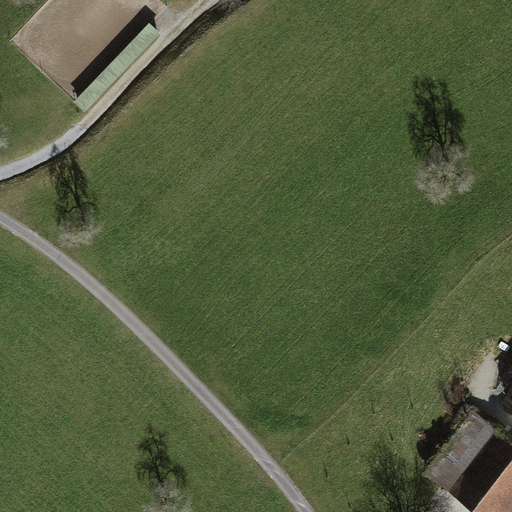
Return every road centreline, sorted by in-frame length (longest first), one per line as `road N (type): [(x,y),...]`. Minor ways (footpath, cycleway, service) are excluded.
road 1 (track): [(305,511),(123,313),(0,217)]
road 2 (track): [(208,0),(82,127),(52,151),(0,172)]
